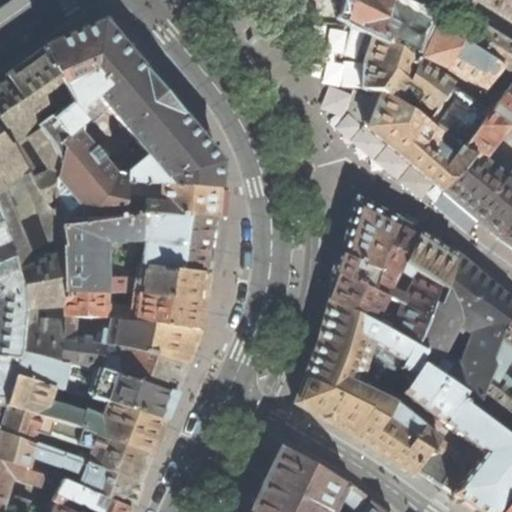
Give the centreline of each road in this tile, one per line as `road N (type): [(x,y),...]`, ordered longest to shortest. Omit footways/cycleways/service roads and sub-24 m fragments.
road 1 (tertiary): [(233,395),(269,289),(274,229),(267,183),(220,89),(142,0)]
road 2 (residential): [(233,395),(404,511)]
road 3 (tertiary): [(182,511),(233,395)]
